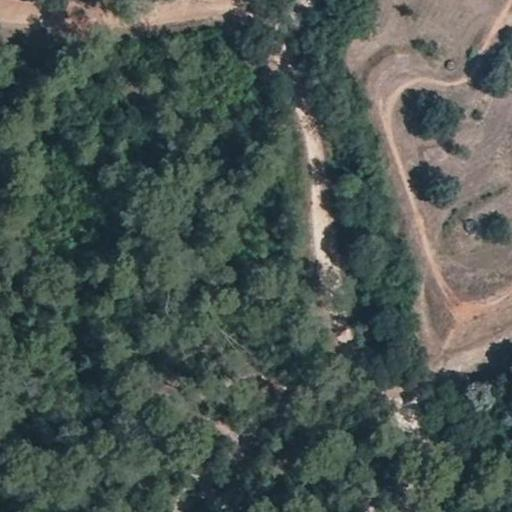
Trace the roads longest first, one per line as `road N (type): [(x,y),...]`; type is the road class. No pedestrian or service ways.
road 1 (track): [(385,511),(393,468),(337,318),(316,184),(277,34),(299,0)]
road 2 (track): [(223,1),(139,21),(0,13)]
